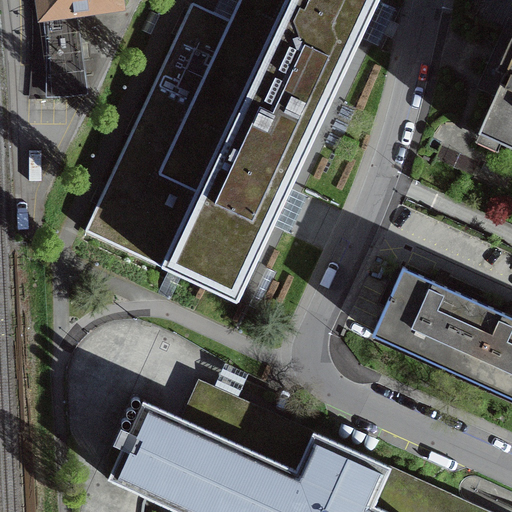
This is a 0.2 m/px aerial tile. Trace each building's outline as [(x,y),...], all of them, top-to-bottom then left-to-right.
[(40,0),(43,17),(46,16),(48,33),(47,33),(49,46),(48,95),(67,94),(85,92),(75,12),(90,10),(90,11),(121,7),(119,0),(40,0)] [(192,2),(85,231),(160,266),(237,302),(279,213),(282,215),(285,209),(288,201),(285,200),(367,26),(370,27),(373,21),(376,14),(373,12),(378,0),(239,0),(230,20),(192,2)] [(511,2),(507,0),(478,0),(474,14),(507,29),(511,19),(511,2)] [(479,132),(511,147),(511,58),(509,64),(479,132)] [(444,364),(474,299),(438,283),(403,267),(373,332),(444,364)] [(511,394),(511,316),(508,315),(474,299),(444,364),(511,394)] [(496,511),(199,378),(181,416),(143,399),(129,430),(120,426),(107,455),(108,478),(181,511),(496,511)]
